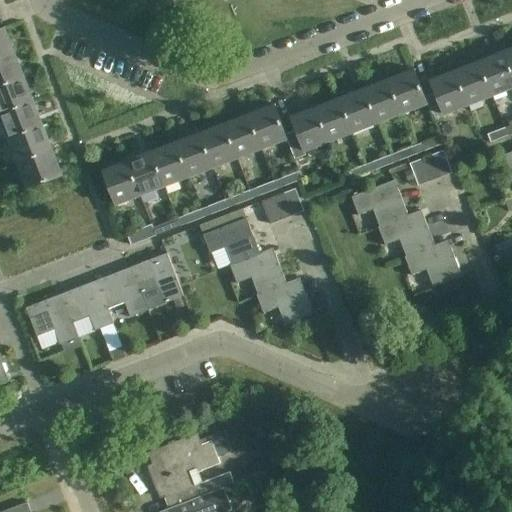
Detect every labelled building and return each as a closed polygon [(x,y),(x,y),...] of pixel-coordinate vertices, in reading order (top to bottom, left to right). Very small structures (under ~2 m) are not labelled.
[(0,58),(15,52),(5,27),(0,29),(0,58)] [(480,61),(493,95),(511,87),(511,70),(505,51),(480,61)] [(0,86),(25,77),(15,52),(0,58),(0,86)] [(456,70),(469,104),(493,95),(480,61),(456,70)] [(402,113),(428,104),(426,97),(415,70),(389,79),(402,113)] [(431,80),(436,93),(426,97),(428,104),(435,122),(446,118),(444,114),(469,104),(456,70),(431,80)] [(0,114),(34,101),(25,77),(0,86),(0,114)] [(365,89),(378,123),(402,113),(389,79),(365,89)] [(341,98),(354,132),(378,123),(365,89),(341,98)] [(316,107),(329,141),(354,132),(341,98),(316,107)] [(34,101),(0,114),(0,115),(9,139),(43,125),(34,101)] [(250,114),(263,148),(288,139),(286,134),(275,104),(250,114)] [(286,134),(288,139),(296,159),(306,155),(305,151),(329,141),(316,107),(291,117),(297,130),(286,134)] [(225,123),(238,158),(263,148),(250,114),(225,123)] [(201,133),(207,149),(214,167),(238,158),(225,123),(201,133)] [(53,150),(43,125),(9,139),(19,163),(53,150)] [(491,142),(509,135),(506,127),(488,134),(491,142)] [(214,167),(207,149),(201,133),(177,142),(189,176),(214,167)] [(415,145),(418,154),(443,144),(439,136),(415,145)] [(153,151),(166,185),(189,176),(177,142),(153,151)] [(394,163),(418,154),(415,145),(390,155),(394,163)] [(442,177),(453,173),(444,149),(433,154),(442,177)] [(63,175),(53,150),(19,163),(28,188),(63,175)] [(128,161),(141,195),(166,185),(153,151),(128,161)] [(511,173),(511,151),(500,156),(500,157),(493,160),(500,177),(507,175),(507,176),(511,173)] [(431,181),(442,177),(433,154),(422,158),(431,181)] [(366,164),(370,172),(394,163),(390,155),(366,164)] [(419,186),(431,181),(422,158),(410,163),(419,186)] [(116,204),(141,195),(128,161),(103,170),(116,204)] [(351,180),(370,172),(366,164),(347,171),(351,180)] [(404,172),(408,183),(416,180),(411,169),(404,172)] [(275,181),(278,189),(304,179),(301,171),(275,181)] [(378,225),(409,214),(395,179),(352,196),(360,216),(373,211),(378,225)] [(275,181),(251,191),(254,198),(278,189),(275,181)] [(296,188),(285,192),(294,215),(305,211),(296,188)] [(227,200),(229,207),(254,198),(251,191),(227,200)] [(282,220),(294,215),(285,192),(274,197),(282,220)] [(271,224),(282,220),(274,197),(262,201),(271,224)] [(205,217),(229,207),(227,200),(202,210),(205,217)] [(422,209),(409,214),(378,225),(386,246),(399,241),(405,256),(436,244),(422,209)] [(181,226),(205,217),(202,210),(178,219),(181,226)] [(224,249),(230,264),(261,253),(247,218),(204,234),(211,254),(224,249)] [(157,235),(181,226),(178,219),(154,228),(157,235)] [(131,245),(157,235),(154,228),(153,225),(127,235),(131,245)] [(436,244),(405,256),(412,276),(428,270),(434,286),(463,275),(449,239),(436,244)] [(274,247),(261,253),(230,264),(238,284),(250,279),(257,295),(287,283),(274,247)] [(132,266),(144,296),(160,290),(165,303),(184,296),(168,253),(132,266)] [(144,296),(132,266),(97,280),(109,309),(124,303),(130,317),(149,310),(144,296)] [(300,278),(287,283),(257,295),(264,314),(279,308),(285,325),(314,314),(300,278)] [(448,282),(451,291),(460,288),(457,279),(448,282)] [(114,323),(109,309),(97,280),(62,294),(74,323),(89,317),(95,331),(114,323)] [(79,337),(74,323),(62,294),(26,308),(38,337),(54,331),(60,345),(79,337)] [(0,357),(0,384),(9,382),(0,357)] [(169,509),(207,494),(224,488),(233,484),(229,473),(199,484),(195,474),(221,464),(218,457),(230,452),(222,430),(199,439),(197,434),(169,445),(148,452),(153,464),(148,466),(157,491),(162,489),(169,509)] [(260,438),(272,469),(285,464),(273,433),(260,438)] [(227,511),(233,510),(224,488),(207,494),(169,509),(160,511),(227,511)] [(31,511),(28,502),(0,511),(31,511)]
